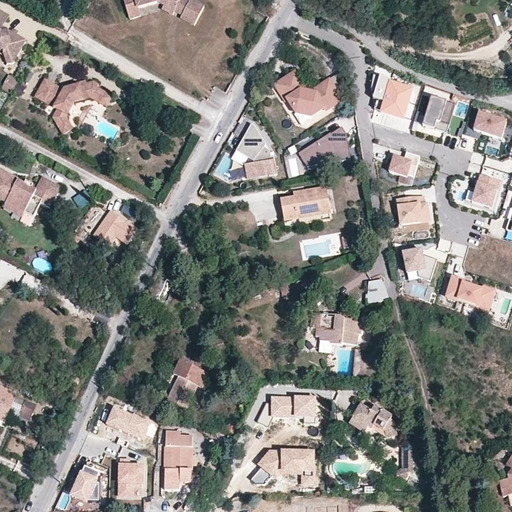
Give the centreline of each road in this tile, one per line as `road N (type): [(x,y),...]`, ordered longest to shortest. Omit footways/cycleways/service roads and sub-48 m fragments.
road 1 (tertiary): [(37,511),(149,260),(285,14)]
road 2 (residential): [(295,0),(354,29),(395,65),(476,98),(511,101)]
road 3 (residential): [(365,131),(440,152),(447,165),(443,205),(456,223),(472,227)]
road 4 (residential): [(365,131),(392,290)]
road 5 (residential): [(285,14),(354,51),(365,131)]
